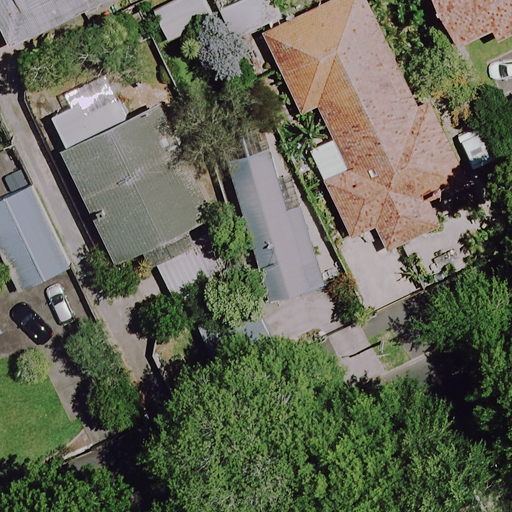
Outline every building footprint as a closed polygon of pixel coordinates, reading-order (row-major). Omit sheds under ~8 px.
[(108,0),(0,0),(0,30),(8,48),(108,0)] [(211,18),(201,0),(182,0),(165,9),(178,34),(211,18)] [(278,17),(269,0),(239,0),(217,11),(231,39),(278,17)] [(426,200),(462,181),(423,105),(417,108),(361,0),(313,0),(316,6),(261,34),(301,113),(316,105),(349,168),(321,182),(350,238),(373,226),(388,255),(440,228),(426,200)] [(511,0),(431,0),(455,50),(511,23),(511,0)] [(193,226),(213,217),(162,101),(124,118),(104,73),(54,94),(61,109),(47,115),(63,149),(56,152),(109,263),(145,247),(174,310),(221,289),(193,226)] [(273,297),(329,281),(296,168),(280,172),(264,119),(224,130),(273,297)] [(0,274),(6,272),(14,292),(61,271),(25,190),(0,201),(0,274)] [(267,326),(251,297),(193,329),(209,357),(267,326)]
